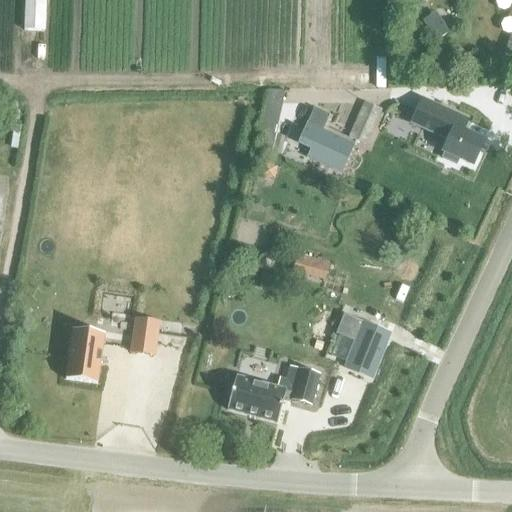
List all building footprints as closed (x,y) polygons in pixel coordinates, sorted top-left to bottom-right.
[(24,0),(23,32),(43,33),(44,0),(24,0)] [(511,20),(511,36),(503,57),(511,59),(511,6),(508,19),(511,20)] [(433,16),(422,23),(433,42),(445,35),(433,16)] [(422,102),(411,125),(440,138),(441,136),(448,140),(442,153),(472,167),(483,143),(462,133),(467,122),(422,102)] [(348,138),(365,146),(381,112),(363,104),(348,138)] [(314,111),(299,144),(312,150),(307,161),(338,175),(351,146),(320,132),(327,117),(314,111)] [(258,124),(254,144),(269,151),(272,136),(274,127),(259,124),(258,124)] [(282,149),(280,156),(290,161),(292,154),(282,149)] [(261,169),(258,181),(270,184),(273,171),(261,169)] [(297,258),(293,274),(324,283),(329,266),(297,258)] [(344,318),(338,335),(356,342),(347,364),(344,370),(371,380),(389,336),(344,318)] [(135,320),(130,353),(154,356),(159,323),(135,320)] [(72,331),(65,379),(97,384),(104,336),(72,331)] [(235,378),(226,412),(273,425),(281,399),(289,401),(289,402),(309,407),(317,378),(297,372),(293,384),(279,381),(277,390),(235,378)]
